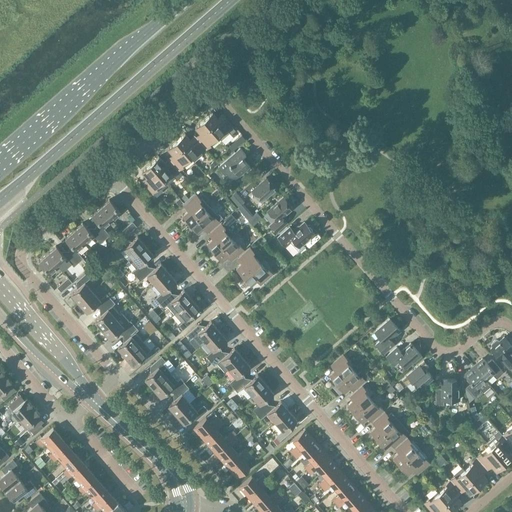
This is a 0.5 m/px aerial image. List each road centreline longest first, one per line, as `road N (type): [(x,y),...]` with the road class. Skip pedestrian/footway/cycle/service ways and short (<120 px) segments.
road 1 (residential): [(406,511),(109,176)]
road 2 (residential): [(511,330),(496,322),(451,353),(435,349),(208,95)]
road 3 (secondary): [(0,202),(231,0)]
road 4 (residential): [(116,376),(21,265),(26,246),(109,176)]
road 5 (secondary): [(189,0),(0,165)]
road 6 (unclassified): [(90,399),(0,283)]
road 7 (unclassified): [(184,505),(176,479),(90,399)]
road 8 (residential): [(109,176),(208,95)]
road 9 (unclassified): [(0,312),(90,399)]
